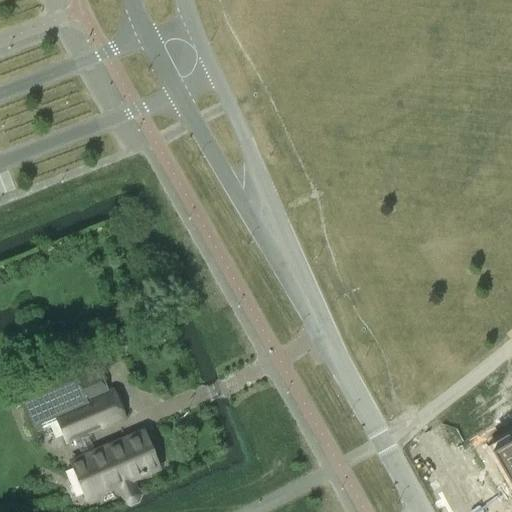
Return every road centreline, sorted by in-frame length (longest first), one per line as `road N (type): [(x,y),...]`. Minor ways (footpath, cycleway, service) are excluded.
road 1 (unclassified): [(271,230),(422,511)]
road 2 (residential): [(0,163),(177,96)]
road 3 (unclassified): [(177,96),(226,177),(271,230)]
road 4 (unclassified): [(271,230),(217,81)]
road 5 (residential): [(146,40),(0,96)]
